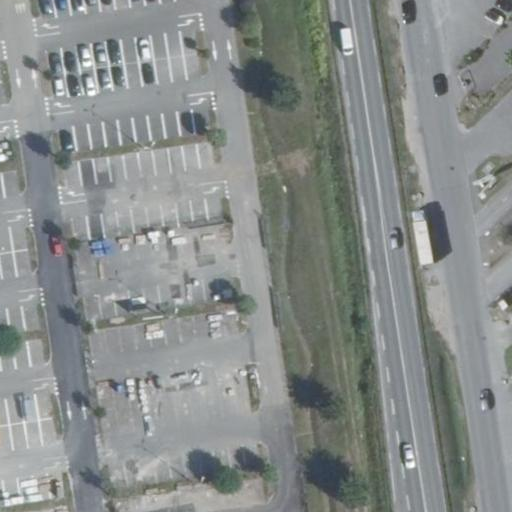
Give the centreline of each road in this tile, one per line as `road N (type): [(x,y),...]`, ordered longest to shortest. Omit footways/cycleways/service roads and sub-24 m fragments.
road 1 (residential): [(499,511),(415,0)]
road 2 (primary): [(347,0),(426,511)]
